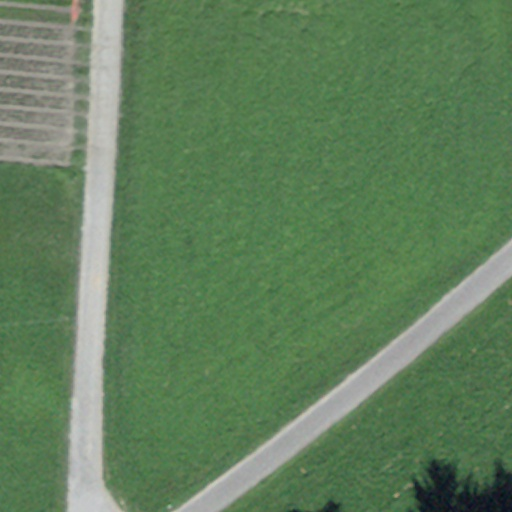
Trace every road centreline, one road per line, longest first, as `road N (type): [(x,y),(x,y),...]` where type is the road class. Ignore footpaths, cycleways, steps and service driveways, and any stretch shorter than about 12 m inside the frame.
road 1 (track): [(107,0),(81,511)]
road 2 (unclassified): [(178,511),(511,245)]
